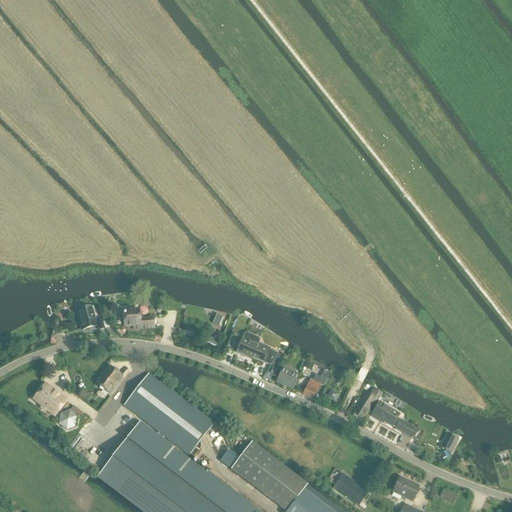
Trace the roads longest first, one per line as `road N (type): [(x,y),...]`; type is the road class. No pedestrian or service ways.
road 1 (tertiary): [(0,376),(71,347),(167,349),(511,500)]
road 2 (track): [(338,420),(367,346),(346,314),(298,277),(222,257),(0,264)]
